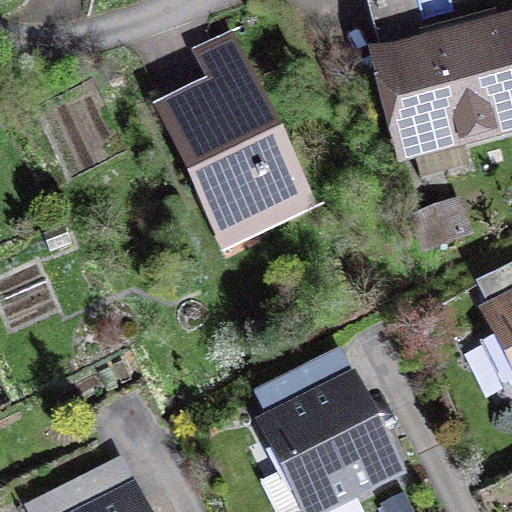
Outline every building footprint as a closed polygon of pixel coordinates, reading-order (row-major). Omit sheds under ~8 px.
[(377,0),(391,47),(457,29),(449,0),(377,0)] [(410,152),(511,123),(511,27),(385,62),(410,152)] [(168,117),(204,193),(228,181),(250,228),(302,203),(248,88),(224,100),(220,92),(168,117)] [(455,205),(415,219),(426,250),(466,235),(455,205)] [(511,270),(478,287),(492,315),(511,305),(511,270)] [(511,305),(492,315),(511,355),(511,305)] [(350,387),(269,427),(311,511),(313,511),(393,472),(350,387)] [(137,511),(114,466),(52,497),(59,511),(137,511)]
